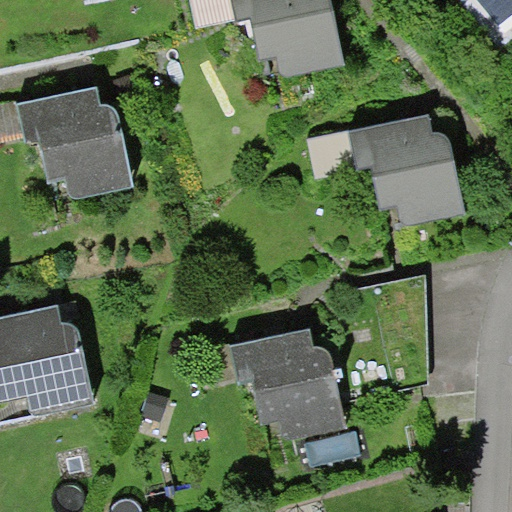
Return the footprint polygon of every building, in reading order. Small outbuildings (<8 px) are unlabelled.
[(194,0),(201,30),(237,22),(240,35),(254,32),(262,67),(279,63),(284,85),(351,70),(335,0),(194,0)] [(101,91),(0,115),(0,149),(40,140),(51,187),(69,182),(74,202),(142,185),(121,103),(105,107),(101,91)] [(436,113),(307,144),(315,179),(349,171),(355,181),(368,178),(378,220),(398,215),(405,244),(484,225),(461,132),(441,137),(436,113)] [(428,277),(354,294),(365,399),(429,397),(428,277)] [(64,314),(0,325),(0,419),(95,403),(81,327),(67,330),(64,314)] [(319,334),(233,350),(242,397),(255,393),(262,424),(288,418),(293,445),(355,433),(339,356),(322,350),(319,334)]
